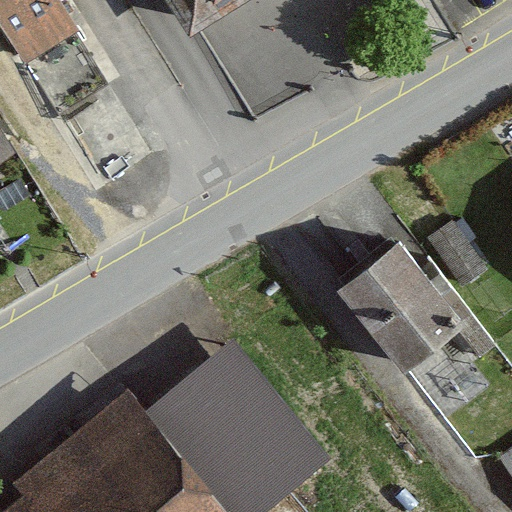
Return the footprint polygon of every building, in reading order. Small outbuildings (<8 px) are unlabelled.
[(0,0),(0,75),(27,58),(23,51),(70,22),(55,0),(0,0)] [(179,0),(192,20),(223,0),(179,0)] [(454,222),(430,238),(462,283),(486,266),(454,222)] [(342,286),(403,363),(455,323),(480,356),(497,343),(441,272),(431,280),(400,241),(342,286)] [(262,511),(261,510),(258,511),(231,511),(145,406),(14,511),(262,511)] [(511,468),(511,447),(502,454),(511,468)]
